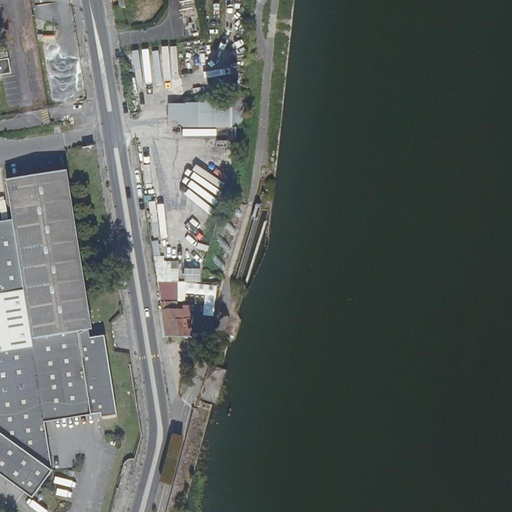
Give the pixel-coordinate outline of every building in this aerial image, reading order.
[(42,11),(39,11),(38,17),(53,19),(55,7),(43,5),(42,11)] [(11,60),(0,62),(0,77),(13,75),(11,60)] [(234,101),(170,102),(170,117),(181,117),(182,135),(218,134),(218,127),(234,127),(234,101)] [(0,333),(3,333),(5,344),(0,345),(0,476),(32,499),(52,472),(44,422),(53,411),(90,406),(101,414),(101,419),(117,416),(105,338),(90,340),(89,330),(92,329),(70,176),(66,176),(66,173),(13,181),(13,184),(9,185),(15,226),(0,227),(0,333)] [(177,265),(168,265),(168,279),(177,279),(177,265)] [(191,327),(190,319),(183,320),(182,310),(178,310),(163,310),(167,338),(186,338),(185,328),(191,327)] [(53,411),(44,422),(101,414),(90,406),(53,411)]
